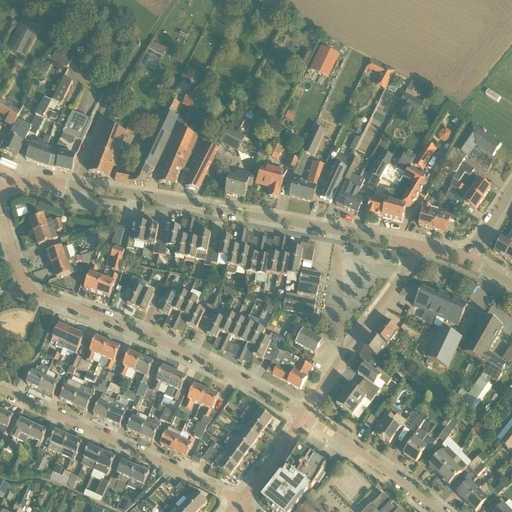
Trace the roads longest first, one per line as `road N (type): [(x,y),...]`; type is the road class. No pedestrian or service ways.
road 1 (residential): [(423,248),(80,186)]
road 2 (residential): [(24,291),(182,352),(303,418)]
road 3 (residential): [(240,502),(0,391)]
road 4 (residential): [(80,186),(113,96),(174,0)]
road 5 (residential): [(303,418),(423,248)]
road 6 (residential): [(303,418),(433,511)]
